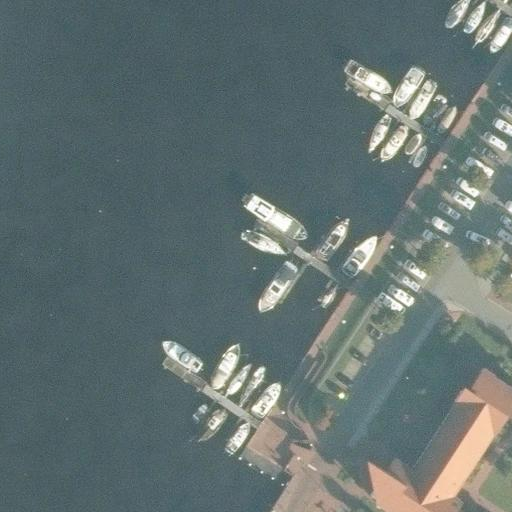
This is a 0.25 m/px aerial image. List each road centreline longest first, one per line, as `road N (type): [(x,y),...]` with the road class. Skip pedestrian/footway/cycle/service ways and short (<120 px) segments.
road 1 (residential): [(293,511),(441,280)]
road 2 (residential): [(441,280),(511,170)]
